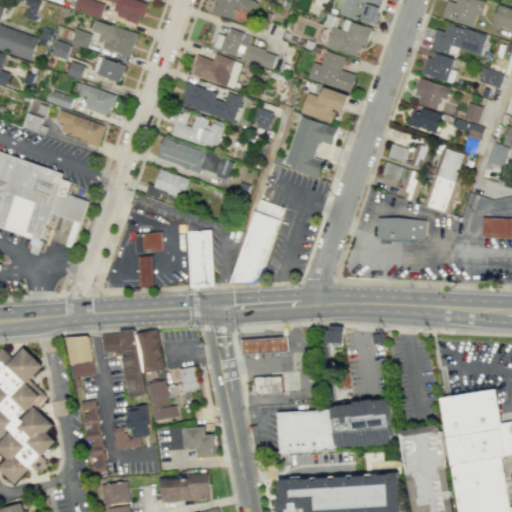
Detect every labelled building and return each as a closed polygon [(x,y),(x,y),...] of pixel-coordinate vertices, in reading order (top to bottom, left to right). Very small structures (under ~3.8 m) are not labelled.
[(0,0),(0,48),(32,58),(38,36),(0,24),(0,18),(5,0),(0,0)] [(35,20),(40,0),(39,0),(28,0),(24,17),(35,20)] [(104,4),(94,0),(75,0),(72,8),(99,18),(104,4)] [(147,3),(138,0),(107,0),(115,2),(111,13),(140,23),(147,3)] [(214,0),(211,13),(231,18),(233,7),(253,12),(255,0),(214,0)] [(342,0),(339,14),(375,23),(380,0),(342,0)] [(444,0),(441,18),(472,26),(475,14),(481,15),(484,0),(455,0),(455,2),(446,0),(444,0)] [(511,30),(511,8),(497,4),(490,24),(511,30)] [(129,56),(137,34),(95,19),(90,33),(106,38),(102,47),(129,56)] [(332,26),(326,47),(357,56),(361,43),(366,44),(371,27),(344,19),(341,28),(332,26)] [(480,54),(486,34),(446,24),(444,31),(434,28),(429,48),(447,53),(450,46),(480,54)] [(92,33),(75,28),(71,42),(87,47),(92,33)] [(271,69),(276,53),(248,44),(250,37),(242,35),(243,32),(228,28),(226,36),(216,33),(212,47),(238,55),(237,58),(271,69)] [(51,54),(66,59),(71,44),(56,40),(51,54)] [(313,61),(307,78),(349,92),(355,74),(340,69),(345,56),(325,49),(321,64),(313,61)] [(422,73),(451,82),(455,70),(450,68),(453,58),(429,51),(422,73)] [(0,83),(6,85),(10,73),(1,70),(6,54),(0,52),(0,83)] [(241,62),(214,53),(212,59),(197,54),(191,74),(233,87),(241,62)] [(93,72),(120,81),(125,64),(98,56),(93,72)] [(84,65),(71,61),(68,74),(80,77),(84,65)] [(477,80),(499,87),(503,73),(482,66),(477,80)] [(436,109),(439,97),(446,99),(449,87),(421,78),(414,102),(436,109)] [(233,121),(242,96),(226,91),(223,101),(215,98),(217,92),(187,82),(180,104),(233,121)] [(115,93),(82,84),(79,94),(87,97),(84,107),(109,115),(115,93)] [(348,95),(322,86),(319,96),(307,92),(300,112),(330,122),(335,108),(343,111),(348,95)] [(69,109),(73,97),(52,90),(48,101),(69,109)] [(478,122),(482,106),(467,102),(463,118),(478,122)] [(411,109),(406,123),(435,133),(441,114),(422,107),(420,112),(411,109)] [(254,127),(269,130),(273,112),(258,108),(254,127)] [(223,127),(207,122),(208,119),(195,115),(191,126),(185,124),(189,113),(176,109),(169,134),(199,143),(200,141),(217,146),(223,127)] [(55,120),(63,123),(60,132),(98,144),(104,124),(59,110),(55,120)] [(46,126),(40,125),(42,117),(25,113),(22,128),(44,133),(46,126)] [(320,177),(325,161),(313,158),(318,141),(331,145),(337,127),(299,116),(284,167),(320,177)] [(479,138),(483,129),(464,121),(460,130),(479,138)] [(156,158),(198,171),(199,168),(221,175),(227,157),(163,137),(156,158)] [(487,163),(503,168),(509,147),(493,142),(487,163)] [(410,162),(421,167),(428,147),(417,143),(410,162)] [(405,160),(407,147),(390,144),(388,156),(405,160)] [(425,206),(449,212),(464,153),(440,147),(425,206)] [(0,150),(64,173),(64,178),(72,181),(68,193),(90,201),(82,223),(55,213),(41,241),(0,226),(0,150)] [(403,166),(384,162),(381,175),(401,179),(403,166)] [(153,185),(148,183),(144,193),(158,198),(161,191),(180,198),(188,178),(159,168),(153,185)] [(421,172),(408,169),(401,197),(414,200),(421,172)] [(230,282),(259,199),(283,207),(259,276),(252,281),(230,282)] [(511,237),(511,216),(480,216),(480,237),(511,237)] [(424,242),(423,218),(377,218),(377,243),(424,242)] [(190,286),(187,231),(210,230),(214,285),(190,286)] [(135,233),(162,231),(163,252),(136,253),(135,233)] [(142,286),(139,257),(152,256),(155,285),(142,286)] [(342,326),(323,327),(324,353),(328,353),(328,343),(343,343),(342,326)] [(134,329),(119,329),(119,331),(101,333),(104,351),(115,349),(115,353),(124,352),(123,350),(132,350),(133,354),(121,356),(129,397),(146,394),(134,329)] [(162,368),(156,329),(136,332),(143,371),(162,368)] [(66,339),(72,379),(96,375),(89,335),(66,339)] [(241,339),(242,354),(248,353),(259,352),(273,351),(284,350),(288,350),(287,336),(283,336),(273,337),(258,338),(247,339),(241,339)] [(44,365),(24,346),(13,358),(0,346),(0,455),(5,460),(0,465),(0,468),(6,474),(4,475),(15,486),(28,473),(27,471),(30,468),(34,468),(36,469),(41,469),(46,465),(46,459),(42,455),(56,440),(47,431),(55,424),(36,406),(46,395),(30,380),(44,365)] [(179,368),(182,383),(180,384),(181,392),(197,389),(193,366),(179,368)] [(251,377),(275,376),(280,375),(281,391),(252,392),(251,377)] [(150,379),(151,382),(146,383),(153,420),(177,416),(175,404),(169,405),(164,379),(157,380),(157,378),(150,379)] [(457,511),(439,397),(448,396),(495,388),(501,423),(511,420),(511,454),(505,455),(506,457),(502,458),(509,506),(511,506),(511,511),(457,511)] [(80,401),(91,472),(106,470),(94,399),(80,401)] [(124,407),(127,427),(130,426),(132,437),(138,436),(148,435),(147,425),(150,424),(146,403),(140,404),(140,402),(129,403),(130,406),(124,407)] [(338,449),(337,428),(333,410),(277,412),(279,454),(338,449)] [(437,424),(400,430),(413,511),(416,511),(453,511),(440,426),(437,427),(437,424)] [(122,426),(112,427),(115,449),(139,445),(138,436),(132,437),(127,438),(126,433),(123,433),(122,426)] [(183,427),(184,447),(197,446),(197,457),(216,456),(214,433),(205,433),(205,426),(183,427)] [(277,511),(275,479),(401,471),(403,511),(277,511)] [(161,479),(162,501),(209,499),(208,473),(187,474),(187,478),(161,479)] [(100,485),(104,505),(130,500),(126,480),(100,485)] [(20,502),(0,508),(0,511),(25,511),(23,511),(20,502)]
